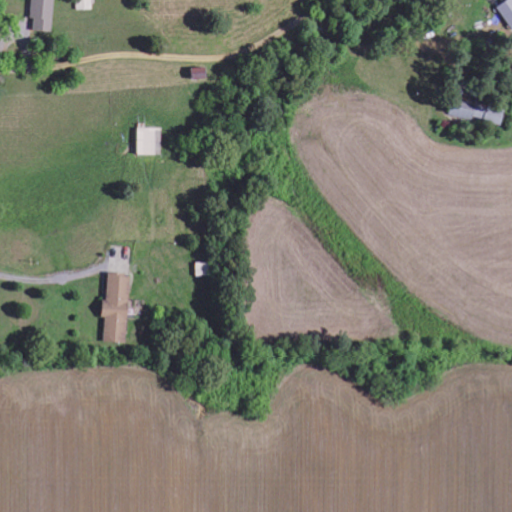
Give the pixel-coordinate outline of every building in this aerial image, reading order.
[(56,0),(34,0),(32,20),(35,21),(35,31),(53,32),(56,0)] [(511,0),(499,7),(511,30),(511,0)] [(451,114),(502,130),(506,115),(456,99),(451,114)] [(162,156),(163,130),(139,129),(139,156),(162,156)] [(128,344),(132,277),(108,275),(106,319),(107,319),(105,343),(128,344)]
